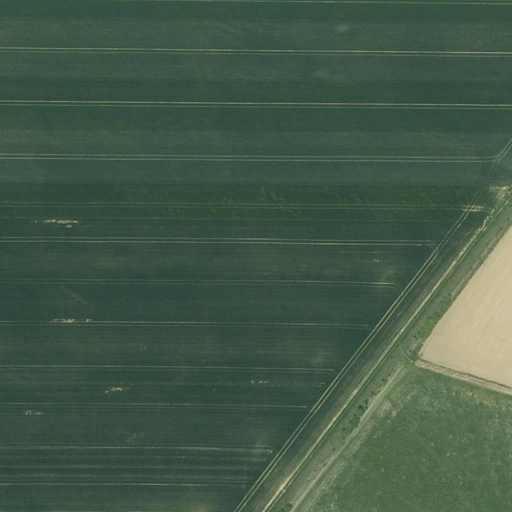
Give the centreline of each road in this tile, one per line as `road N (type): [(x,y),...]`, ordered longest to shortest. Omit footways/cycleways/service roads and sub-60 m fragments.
road 1 (track): [(385,351),(511,193)]
road 2 (track): [(385,351),(265,511)]
road 3 (track): [(511,392),(385,351)]
